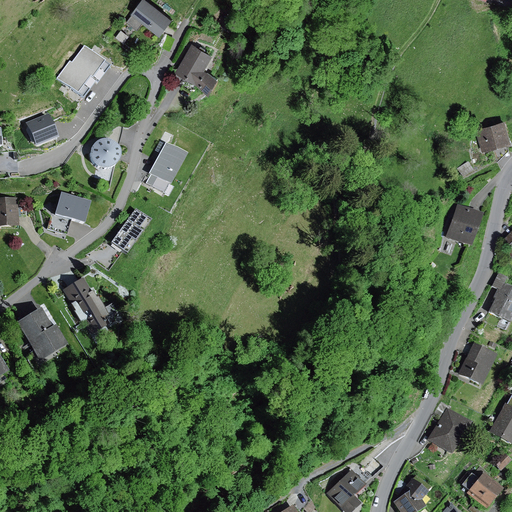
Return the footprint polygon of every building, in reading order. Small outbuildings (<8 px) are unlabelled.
[(180,19),(155,0),(147,0),(132,20),(142,27),(149,19),(169,34),(180,19)] [(210,58),(188,46),(172,74),(206,94),(213,82),(200,74),(210,58)] [(107,65),(92,53),(64,89),(84,105),(96,89),(91,85),(107,65)] [(51,111),(28,121),(38,143),(61,134),(51,111)] [(510,146),(505,123),(475,130),(481,153),(510,146)] [(116,158),(116,153),(114,148),(111,145),(107,142),(102,142),(97,142),(93,144),(89,148),(87,152),(86,158),(87,163),(90,167),(94,170),(99,172),(104,172),(109,170),(113,167),(115,163),(116,158)] [(182,157),(161,146),(145,177),(166,187),(182,157)] [(87,206),(59,197),(52,217),(81,226),(87,206)] [(17,201),(0,201),(0,229),(17,229),(17,201)] [(471,248),(483,215),(457,206),(445,239),(471,248)] [(131,213),(105,246),(120,258),(147,225),(131,213)] [(511,250),(511,230),(502,240),(511,250)] [(292,275),(276,263),(266,277),(282,288),(292,275)] [(511,312),(511,291),(502,286),(506,278),(497,274),(489,288),(497,292),(486,314),(506,324),(511,312)] [(75,285),(60,293),(81,335),(102,324),(87,294),(81,297),(75,285)] [(35,313),(10,325),(29,365),(61,349),(50,328),(44,330),(35,313)] [(479,389),(494,358),(475,349),(460,380),(479,389)] [(511,438),(511,413),(502,408),(487,435),(508,446),(511,438)] [(446,456),(467,424),(446,410),(425,442),(446,456)] [(362,489),(347,473),(322,496),(337,511),(351,511),(357,507),(350,500),(362,489)] [(499,494),(481,478),(466,496),(484,511),(499,494)] [(412,482),(391,505),(395,511),(420,511),(417,506),(425,494),(412,482)]
